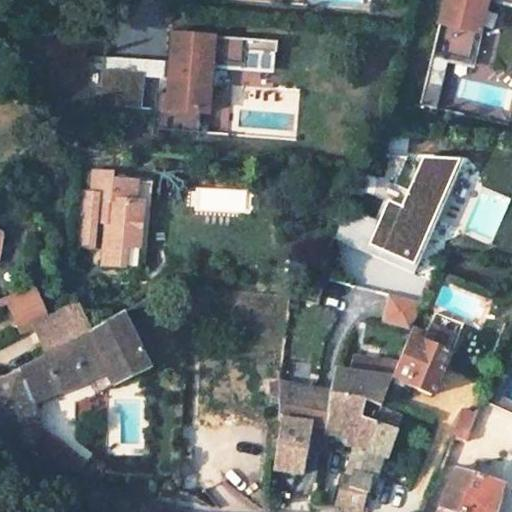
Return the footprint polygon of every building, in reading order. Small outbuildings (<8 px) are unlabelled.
[(511,0),(440,0),(426,58),(465,67),(482,1),(511,8),(511,0)] [(151,131),(196,134),(198,114),(205,115),(209,68),(242,70),(243,52),(273,55),(274,44),(170,36),(167,65),(161,64),(160,82),(166,82),(165,96),(153,95),(151,131)] [(97,107),(139,111),(142,75),(100,72),(97,107)] [(430,110),(435,89),(419,85),(418,89),(414,106),(430,110)] [(376,179),(394,185),(406,157),(381,156),(376,179)] [(407,191),(394,185),(376,179),(372,199),(385,204),(377,222),(367,245),(410,264),(449,173),(421,161),(415,174),(414,174),(407,191)] [(95,267),(119,269),(121,251),(134,252),(137,208),(130,207),(131,190),(107,188),(107,180),(87,178),(85,198),(68,197),(64,248),(85,250),(86,227),(98,228),(95,267)] [(367,245),(377,222),(342,205),(335,230),(367,245)] [(52,468),(92,480),(94,468),(65,449),(36,433),(29,398),(52,388),(55,395),(81,384),(100,376),(108,391),(146,374),(122,315),(85,335),(72,309),(43,323),(28,294),(5,305),(21,335),(29,330),(41,359),(14,373),(9,376),(0,379),(0,438),(17,451),(30,446),(44,451),(52,468)] [(381,322),(410,330),(422,303),(389,294),(381,322)] [(403,387),(427,397),(446,354),(442,352),(449,336),(426,327),(422,336),(410,332),(394,367),(389,379),(404,384),(403,387)] [(389,379),(394,367),(352,361),(349,378),(387,384),(389,379)] [(336,511),(359,511),(360,511),(363,495),(370,456),(380,458),(390,429),(369,425),(353,421),(355,407),(368,408),(367,414),(373,415),(378,404),(387,384),(349,378),(334,376),(330,395),(274,388),(269,472),(302,477),(309,432),(323,434),(353,438),(350,451),(343,481),(336,511)] [(494,511),(503,487),(498,485),(511,451),(511,448),(464,430),(459,439),(456,438),(430,511),(494,511)]
